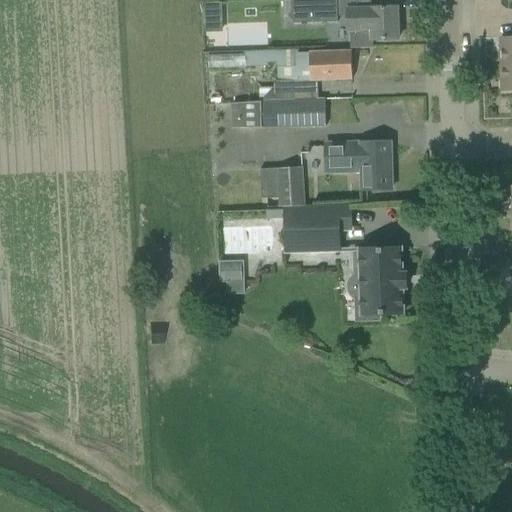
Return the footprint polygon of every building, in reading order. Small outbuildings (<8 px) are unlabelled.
[(293,11),(289,17),(293,20),(293,24),(338,22),(338,18),(337,0),(315,0),(297,1),(292,1),(293,11)] [(204,4),(204,18),(218,18),(218,4),(204,4)] [(371,9),(349,9),(349,18),(349,22),(349,30),(350,50),(373,49),(373,41),(398,40),(397,8),(377,9),(371,9)] [(511,38),(501,38),(501,66),(511,65),(511,38)] [(299,51),(244,53),(245,68),(268,67),(268,64),(278,63),(278,68),(278,81),(294,80),(295,102),(318,101),(317,81),(352,80),(351,52),(299,54),(299,51)] [(210,59),(211,69),(238,65),(236,55),(210,59)] [(511,65),(501,66),(502,93),(511,92),(511,65)] [(230,104),(231,129),(242,129),(261,128),(261,129),(326,126),(325,101),(318,101),(295,102),(242,104),(230,104)] [(362,174),(362,192),(391,191),(389,143),(325,145),(326,164),(326,175),(362,174)] [(277,200),(278,208),(303,206),(302,198),(301,169),(263,171),(265,201),(277,200)] [(285,220),(286,248),(339,247),(339,229),(351,228),(350,206),(284,208),(284,211),(285,220)] [(285,220),(284,211),(265,211),(266,220),(285,220)] [(363,300),(356,300),(356,322),(379,321),(378,316),(403,315),(401,249),(361,250),(363,300)] [(228,282),(227,294),(243,294),(245,262),(221,261),(220,282),(228,282)]
